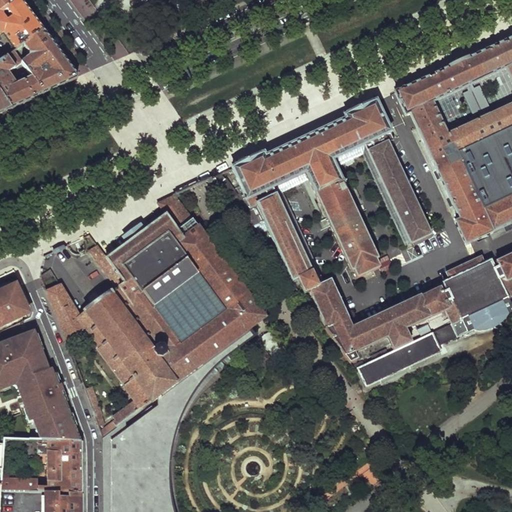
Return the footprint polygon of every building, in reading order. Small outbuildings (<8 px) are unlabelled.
[(0,0),(0,11),(15,0),(0,0)] [(0,36),(1,36),(4,34),(17,50),(24,45),(43,30),(39,24),(21,0),(15,0),(0,11),(0,36)] [(23,64),(33,78),(45,94),(77,79),(78,77),(45,33),(43,30),(24,45),(31,54),(30,58),(22,63),(23,64)] [(511,34),(456,61),(391,91),(404,117),(408,115),(458,222),(453,224),(464,248),(511,224),(511,34)] [(0,93),(12,110),(45,94),(33,78),(17,86),(9,74),(23,64),(22,63),(14,52),(0,62),(0,93)] [(0,115),(12,110),(0,93),(0,115)] [(267,153),(266,150),(234,165),(249,196),(254,194),(295,279),(300,277),(306,290),(311,289),(330,326),(326,327),(352,362),(360,358),(358,353),(391,336),(398,350),(361,368),(370,386),(453,347),(450,342),(477,328),(497,326),(511,312),(511,253),(497,260),(496,258),(491,260),(487,251),(450,269),(454,277),(447,280),(451,288),(448,289),(445,284),(358,326),(334,278),(328,281),(323,283),(275,184),(306,170),(310,177),(353,269),(355,269),(359,276),(379,266),(376,258),(378,258),(352,202),(334,163),(331,158),(361,144),(408,243),(427,234),(384,143),(390,140),(372,100),(346,112),(347,115),(309,133),(267,153)] [(361,144),(331,158),(334,163),(359,151),(403,246),(408,243),(361,144)] [(306,170),(275,184),(323,283),(328,281),(283,189),(310,177),(306,170)] [(221,171),(209,176),(222,195),(227,192),(231,198),(240,191),(229,175),(226,177),(221,171)] [(164,207),(166,211),(146,227),(144,225),(143,223),(141,221),(132,228),(122,235),(127,241),(106,257),(146,313),(155,306),(196,275),(207,266),(167,213),(185,204),(176,192),(159,200),(164,207)] [(155,306),(146,313),(170,348),(160,355),(178,380),(139,409),(116,426),(101,437),(101,511),(175,511),(171,493),(169,460),(178,425),(193,394),(212,371),(231,355),(250,339),(258,333),(252,325),(266,314),(236,274),(185,204),(167,213),(207,266),(196,275),(222,309),(180,341),(155,306)] [(114,287),(100,297),(93,302),(78,313),(74,316),(86,333),(90,338),(94,345),(119,380),(123,386),(121,387),(131,402),(133,401),(139,409),(178,380),(160,355),(170,348),(146,313),(106,257),(97,244),(88,250),(114,287)] [(50,266),(40,278),(67,342),(86,333),(74,316),(78,313),(50,266)] [(16,285),(0,293),(0,327),(29,314),(16,285)] [(95,290),(88,294),(93,302),(100,297),(95,290)] [(0,386),(4,389),(7,384),(11,387),(14,382),(20,380),(28,398),(22,400),(26,410),(29,409),(34,421),(36,428),(39,427),(42,433),(39,434),(41,441),(82,443),(66,402),(63,403),(59,395),(62,393),(59,386),(56,387),(49,370),(46,371),(32,337),(22,340),(24,343),(9,349),(8,346),(1,348),(2,351),(0,352),(0,386)] [(98,357),(96,358),(114,384),(119,380),(94,345),(91,347),(98,357)] [(14,382),(11,387),(18,391),(22,400),(28,398),(20,380),(14,382)] [(92,387),(84,390),(97,426),(104,424),(102,417),(103,416),(92,387)] [(131,402),(113,417),(115,420),(113,421),(116,426),(139,409),(133,401),(131,402)] [(26,410),(24,411),(29,423),(34,421),(29,409),(26,410)] [(48,447),(47,488),(38,488),(37,485),(1,484),(1,486),(1,491),(44,493),(81,494),(82,494),(82,471),(82,443),(41,441),(38,441),(38,447),(48,447)] [(44,493),(44,511),(81,511),(81,494),(44,493)]
